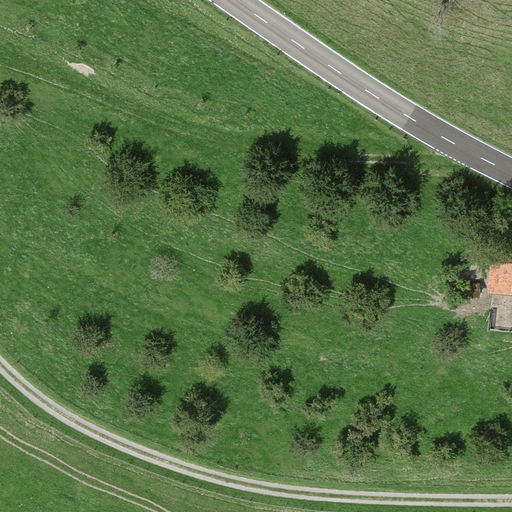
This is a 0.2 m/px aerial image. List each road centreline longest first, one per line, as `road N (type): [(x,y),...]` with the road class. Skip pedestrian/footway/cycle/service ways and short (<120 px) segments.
road 1 (track): [(511,499),(275,491),(183,469),(82,428),(0,366)]
road 2 (tertiary): [(511,173),(363,89),(229,0)]
